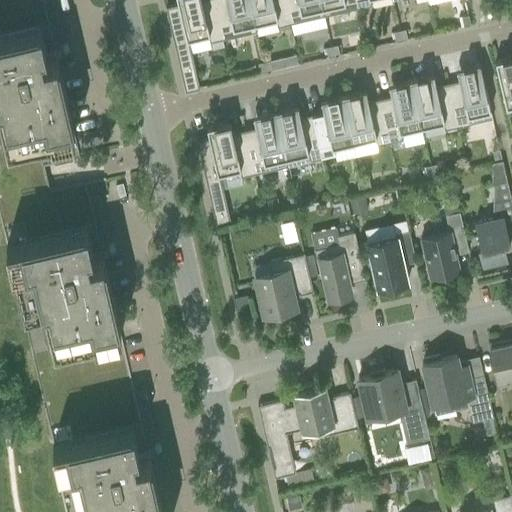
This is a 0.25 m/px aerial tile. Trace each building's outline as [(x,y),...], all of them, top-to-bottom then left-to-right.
[(0,0),(0,203),(85,184),(105,180),(104,178),(102,166),(99,154),(98,152),(79,156),(78,154),(74,136),(73,132),(57,61),(56,57),(54,48),(42,0),(0,0)] [(176,0),(178,4),(165,7),(185,91),(199,88),(188,39),(207,34),(209,42),(222,39),(213,0),(176,0)] [(213,0),(222,39),(256,31),(255,24),(249,0),(213,0)] [(249,0),(255,24),(275,19),(277,27),(290,23),(284,0),(249,0)] [(284,0),(290,23),(324,16),(320,0),(284,0)] [(320,0),(324,16),(358,8),(356,0),(320,0)] [(461,16),(463,27),(470,25),(468,15),(461,16)] [(446,17),(433,20),(436,34),(449,31),(446,17)] [(405,29),(398,31),(401,41),(407,40),(405,29)] [(337,45),(331,47),(333,57),(339,55),(337,45)] [(511,56),(510,57),(494,60),(507,115),(511,113),(511,56)] [(269,61),(263,62),(265,72),(271,71),(269,61)] [(458,81),(447,83),(457,127),(470,123),(468,116),(490,111),(479,64),(478,64),(463,68),(456,69),(458,81)] [(425,76),(410,80),(421,126),(421,127),(442,122),(444,130),(457,127),(447,83),(436,86),(433,75),(425,76)] [(391,96),(379,99),(389,142),(391,152),(425,144),(421,127),(421,126),(410,80),(395,83),(388,85),(391,96)] [(358,92),(343,96),(353,142),(374,137),(376,145),(389,142),(379,99),(368,102),(367,102),(365,90),(358,92)] [(323,112),(311,115),(321,158),(334,155),(333,147),(353,142),(343,96),(328,99),(320,101),(323,112)] [(290,108),(275,111),(286,158),(287,166),(308,161),(321,158),(311,115),(300,117),(297,106),(290,108)] [(255,128),(243,130),(253,174),(287,166),(286,158),(275,111),(260,115),(252,116),(255,128)] [(209,138),(196,141),(216,225),(230,222),(219,173),(238,169),(240,177),(253,174),(243,130),(232,133),(229,122),(222,123),(206,127),(209,138)] [(501,159),(499,149),(492,151),(494,161),(501,159)] [(492,162),(491,184),(493,183),(503,181),(505,180),(506,180),(502,160),(492,162)] [(436,164),(430,166),(432,175),(438,174),(436,164)] [(368,180),(362,181),(364,191),(370,190),(368,180)] [(85,184),(0,203),(0,219),(6,245),(7,248),(11,266),(12,269),(52,445),(53,448),(57,466),(58,469),(67,511),(161,511),(149,461),(148,457),(148,456),(146,448),(134,394),(133,393),(132,389),(120,336),(115,313),(103,261),(102,257),(102,256),(100,248),(88,197),(88,196),(85,184)] [(300,195),(294,197),(296,207),(303,205),(300,195)] [(364,196),(349,199),(352,213),(367,209),(364,196)] [(492,217),(474,222),(480,245),(477,246),(482,265),(507,259),(505,251),(503,244),(509,242),(508,236),(511,234),(511,205),(510,197),(509,198),(507,198),(493,202),(492,217)] [(457,202),(443,205),(445,215),(459,212),(457,202)] [(453,242),(465,239),(459,212),(445,215),(449,231),(420,238),(429,277),(443,274),(444,277),(454,275),(453,271),(459,270),(453,242)] [(338,243),(314,249),(319,274),(322,273),(328,300),(345,296),(351,295),(350,290),(349,283),(365,279),(354,231),(336,235),(338,243)] [(413,255),(414,255),(408,231),(395,234),(395,236),(367,243),(377,289),(390,286),(391,290),(405,287),(404,283),(407,282),(401,256),(412,253),(413,255)] [(267,262),(252,265),(254,276),(259,296),(260,298),(264,297),(267,313),(268,314),(273,313),(296,308),(292,294),(298,293),(298,295),(313,291),(303,253),(300,254),(267,262)] [(248,294),(234,298),(237,310),(251,307),(248,294)] [(511,341),(505,343),(504,340),(493,343),(494,346),(489,347),(497,379),(511,375),(511,341)] [(424,362),(422,363),(431,404),(434,415),(455,410),(454,404),(467,401),(472,421),(493,416),(483,375),(482,375),(469,378),(466,365),(459,366),(457,361),(456,355),(440,358),(439,354),(423,358),(424,362)] [(419,426),(422,440),(429,438),(415,379),(400,382),(397,368),(384,371),(384,367),(369,371),(370,375),(357,377),(367,417),(398,409),(399,417),(401,417),(404,429),(419,426)] [(295,404),(284,407),(290,431),(300,428),(301,432),(317,429),(318,436),(354,428),(357,427),(349,392),(332,396),(333,398),(328,399),(324,385),(316,387),(314,381),(300,385),(301,391),(297,392),(297,396),(293,397),(295,404)] [(290,431),(284,407),(283,399),(261,404),(266,422),(261,423),(274,477),(295,472),(285,432),(290,431)] [(386,478),(373,481),(376,494),(383,492),(387,485),(386,478)] [(473,510),(464,511),(511,511),(511,501),(510,494),(471,503),(473,510)] [(298,495),(286,498),(289,510),(301,507),(298,495)]
